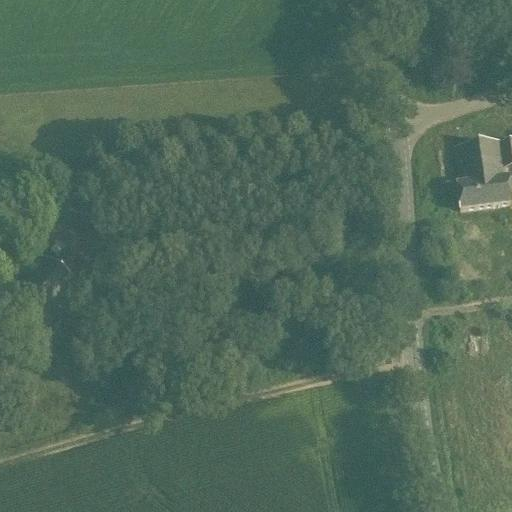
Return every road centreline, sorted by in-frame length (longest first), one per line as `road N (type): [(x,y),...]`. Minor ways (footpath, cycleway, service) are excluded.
road 1 (tertiary): [(396,126),(413,407),(432,511)]
road 2 (tertiary): [(396,126),(356,0)]
road 3 (unclassified): [(396,126),(511,90)]
